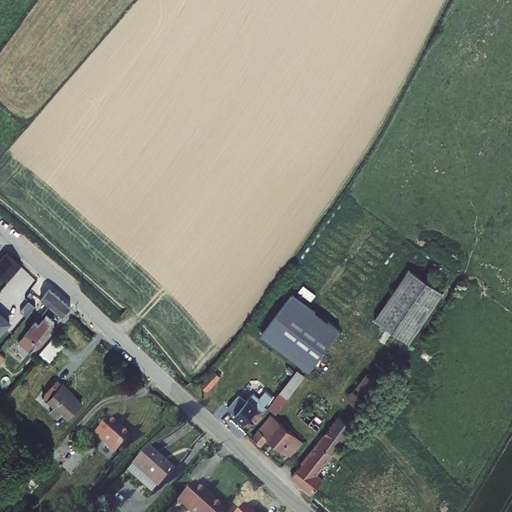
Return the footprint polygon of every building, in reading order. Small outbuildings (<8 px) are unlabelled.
[(0,285),(1,284),(4,287),(25,263),(12,252),(0,265),(0,285)] [(376,320),(409,344),(445,296),(411,271),(376,320)] [(46,312),(21,342),(31,351),(57,321),(49,314),(56,304),(66,314),(73,306),(54,289),(51,293),(42,282),(28,296),(32,299),(34,297),(41,303),(39,306),(46,312)] [(303,284),(299,290),(311,300),(315,294),(303,284)] [(261,337),(309,372),(339,332),(290,297),(261,337)] [(0,312),(2,311),(0,308),(0,340),(13,325),(4,317),(0,313),(0,312)] [(40,351),(50,359),(65,342),(55,334),(40,351)] [(371,365),(342,400),(364,416),(390,380),(371,365)] [(295,373),(270,403),(263,412),(273,420),(304,380),(295,373)] [(67,411),(81,396),(68,385),(71,382),(63,376),(61,379),(55,374),(42,389),(54,400),(49,405),(57,412),(62,406),(67,411)] [(211,376),(197,391),(205,397),(219,381),(211,376)] [(232,420),(240,428),(253,413),(258,418),(263,412),(270,403),(262,397),(256,404),(250,399),(232,420)] [(224,412),(230,417),(241,403),(236,400),(224,412)] [(320,431),(327,420),(305,404),(297,415),(320,431)] [(112,416),(94,436),(116,455),(131,439),(120,429),(123,427),(112,416)] [(264,423),(250,440),(260,448),(266,440),(286,455),(295,441),(265,418),(263,421),(264,423)] [(335,419),(326,431),(320,438),(289,480),(310,499),(323,483),(314,476),(349,430),(335,419)] [(147,449),(132,465),(158,487),(175,468),(165,460),(163,463),(147,449)] [(158,487),(132,465),(128,470),(154,493),(158,487)] [(204,485),(196,478),(179,496),(196,511),(222,511),(227,508),(203,486),(204,485)]
